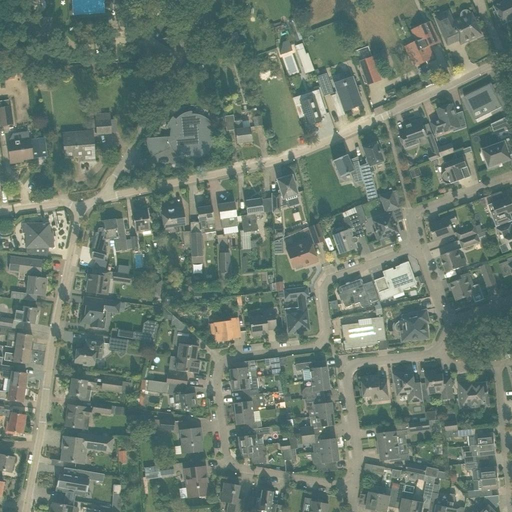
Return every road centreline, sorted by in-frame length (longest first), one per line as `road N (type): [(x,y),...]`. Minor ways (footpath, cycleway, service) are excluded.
road 1 (residential): [(356,487),(234,466),(217,369),(227,356),(319,345),(328,330),(328,277),(416,247)]
road 2 (residential): [(95,203),(312,148),(511,53)]
road 3 (residential): [(23,511),(80,208)]
road 4 (residential): [(216,0),(95,203)]
road 5 (residential): [(356,487),(346,376),(353,364),(438,351)]
road 6 (residential): [(511,509),(497,363)]
road 7 (residential): [(511,175),(409,212),(416,247)]
